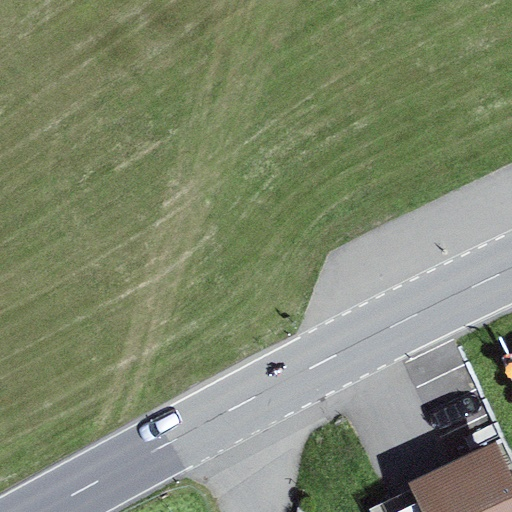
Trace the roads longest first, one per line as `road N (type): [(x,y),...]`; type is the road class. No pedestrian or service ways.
road 1 (secondary): [(511,274),(298,377),(50,511)]
road 2 (track): [(298,377),(262,511)]
